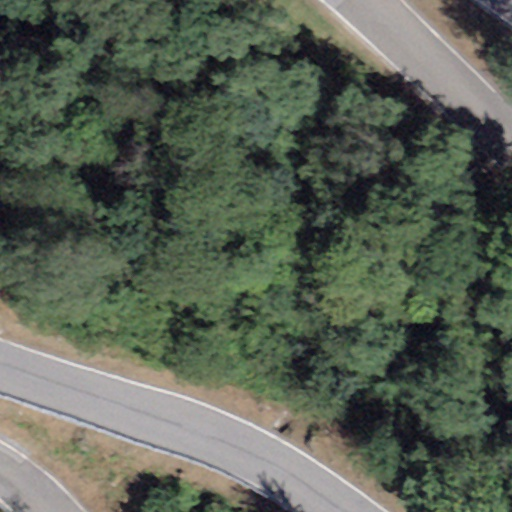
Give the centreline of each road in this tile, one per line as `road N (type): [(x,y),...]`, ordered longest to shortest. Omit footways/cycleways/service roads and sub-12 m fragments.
road 1 (tertiary): [(0,364),(219,439),(338,511)]
road 2 (tertiary): [(511,147),(360,0)]
